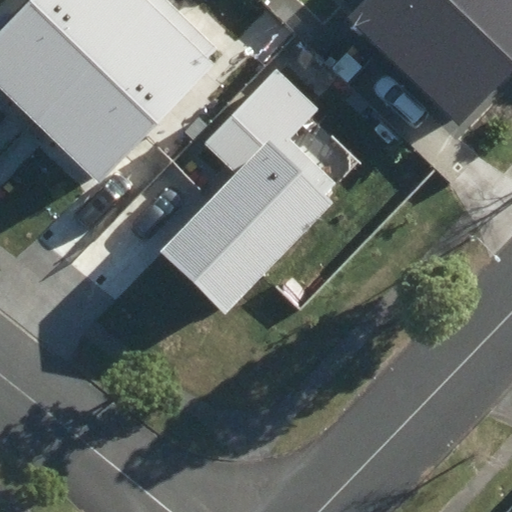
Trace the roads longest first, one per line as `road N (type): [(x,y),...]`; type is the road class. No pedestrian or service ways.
road 1 (tertiary): [(321,511),(511,314)]
road 2 (residential): [(0,375),(170,511)]
